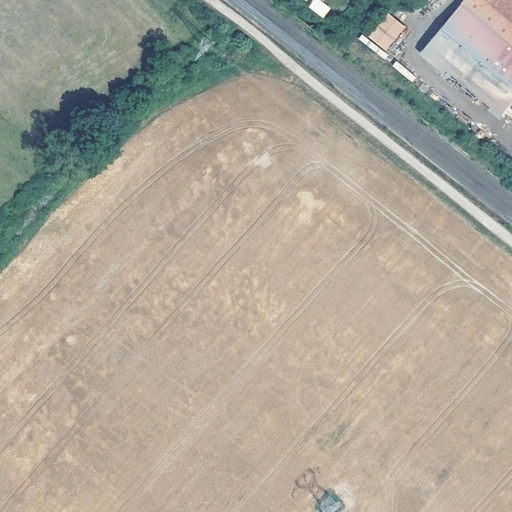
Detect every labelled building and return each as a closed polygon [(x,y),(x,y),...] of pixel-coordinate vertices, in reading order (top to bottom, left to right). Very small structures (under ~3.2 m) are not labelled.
[(320,0),(312,0),(308,6),(323,18),(331,8),(320,0)] [(463,0),(418,55),(496,121),(511,101),(511,6),(505,0),(463,0)] [(387,13),(367,36),(385,51),(404,28),(387,13)] [(396,61),(392,66),(411,82),(416,77),(396,61)] [(511,105),(494,126),(511,139),(511,105)]
